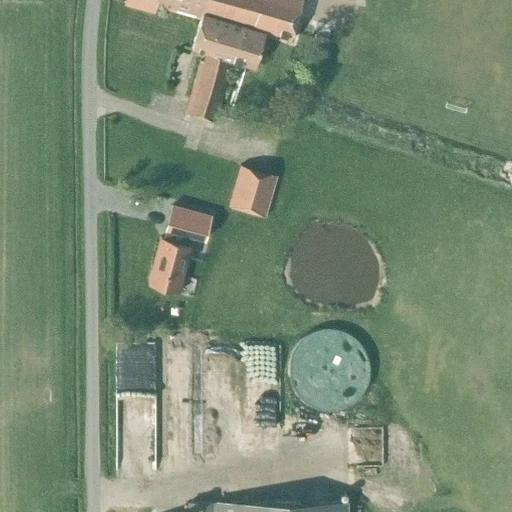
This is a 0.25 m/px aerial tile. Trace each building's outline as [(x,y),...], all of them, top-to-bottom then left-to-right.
[(132,0),(131,5),(153,12),(155,6),(199,18),(191,46),(207,51),(204,61),(199,59),(184,113),(214,121),(232,58),(254,64),(263,33),(290,40),(301,0),(132,0)] [(240,164),(228,206),(264,216),(276,175),(240,164)] [(159,236),(147,283),(178,291),(190,245),(185,243),(188,234),(203,238),(210,214),(171,204),(164,228),(168,228),(165,238),(159,236)] [(163,343),(163,431),(196,431),(196,343),(163,343)] [(349,425),(349,463),(385,463),(386,425),(349,425)] [(187,511),(341,511),(341,501),(276,501),(211,501),(187,501),(187,511)]
